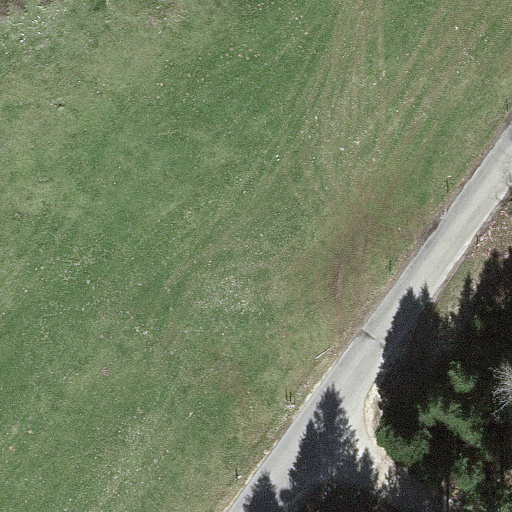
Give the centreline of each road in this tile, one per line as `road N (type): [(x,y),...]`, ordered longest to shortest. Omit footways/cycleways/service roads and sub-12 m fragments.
road 1 (unclassified): [(254,511),(511,157)]
road 2 (track): [(312,436),(482,511)]
